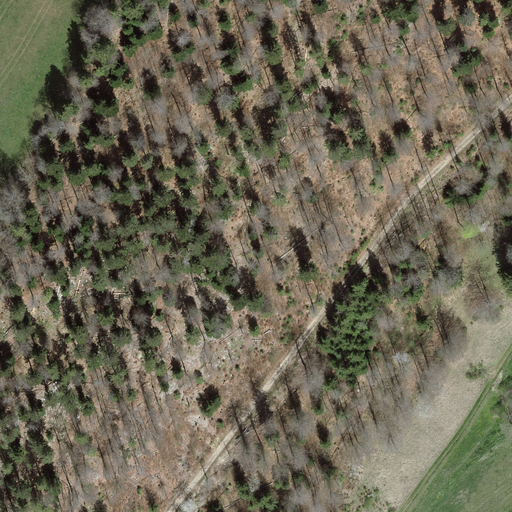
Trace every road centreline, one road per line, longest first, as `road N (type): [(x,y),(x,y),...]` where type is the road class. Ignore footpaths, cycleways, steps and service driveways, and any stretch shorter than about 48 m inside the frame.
road 1 (track): [(175,511),(405,204),(511,100)]
road 2 (track): [(511,265),(477,293),(366,511)]
